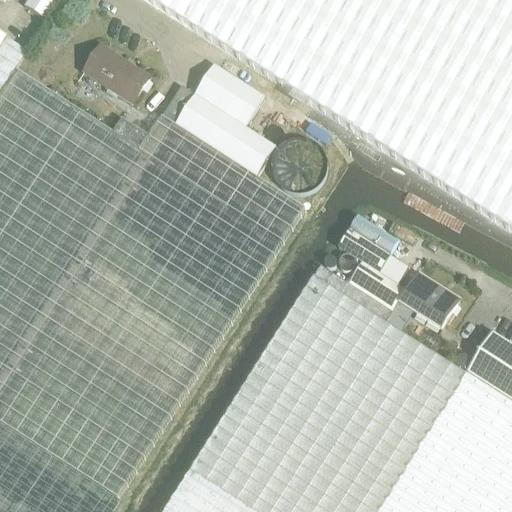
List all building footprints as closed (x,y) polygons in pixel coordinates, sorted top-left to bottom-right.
[(46,23),(59,0),(31,0),(25,11),(46,23)] [(511,0),(143,0),(226,52),(382,152),(511,234),(511,0)] [(0,55),(8,43),(0,37),(0,55)] [(0,96),(27,56),(8,43),(0,55),(0,96)] [(133,110),(150,83),(101,50),(83,77),(133,110)] [(182,91),(163,122),(259,183),(277,153),(245,133),(264,103),(214,69),(195,100),(182,91)] [(0,425),(118,502),(304,213),(259,183),(163,122),(162,121),(149,141),(122,124),(115,135),(113,137),(19,77),(0,106),(0,425)] [(393,316),(398,308),(405,296),(379,279),(390,260),(362,243),(349,235),(338,254),(360,267),(348,286),(393,316)] [(511,511),(511,405),(465,377),(386,327),(393,316),(348,286),(321,270),(166,511),(511,511)] [(417,277),(405,296),(398,308),(443,334),(461,303),(417,277)] [(472,366),(465,377),(511,405),(511,348),(491,336),(472,366)] [(0,511),(117,511),(121,506),(122,505),(118,502),(0,425),(0,511)]
